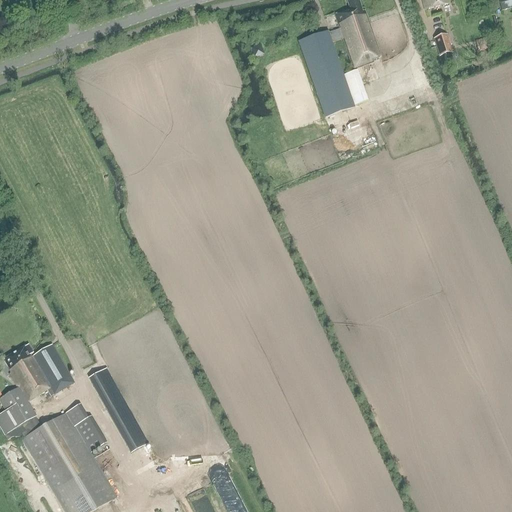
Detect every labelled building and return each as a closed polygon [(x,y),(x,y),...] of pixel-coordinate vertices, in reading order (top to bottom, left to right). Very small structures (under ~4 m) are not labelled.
[(354,109),(332,43),(343,39),(354,71),(374,64),(373,62),(382,59),(365,11),(362,12),(358,0),(356,0),(347,3),(350,10),(334,16),(339,30),(328,34),(328,33),(299,43),(325,119),(354,109)] [(421,0),(425,12),(448,6),(446,0),(421,0)] [(511,9),(511,0),(498,0),(501,12),(511,9)] [(446,38),(433,42),(439,59),(451,55),(446,38)] [(476,39),(477,50),(489,49),(489,38),(476,39)] [(263,54),(260,45),(250,48),(253,57),(263,54)] [(81,406),(41,429),(35,418),(36,417),(28,403),(47,392),(51,399),(74,385),(51,347),(31,359),(30,356),(33,354),(28,347),(3,362),(11,375),(10,375),(18,390),(0,400),(0,403),(6,413),(0,416),(0,428),(8,442),(23,439),(23,440),(22,441),(64,511),(96,511),(116,500),(74,429),(89,419),(81,406)] [(106,371),(89,380),(131,455),(148,446),(106,371)] [(145,485),(175,474),(171,462),(141,473),(145,485)]
